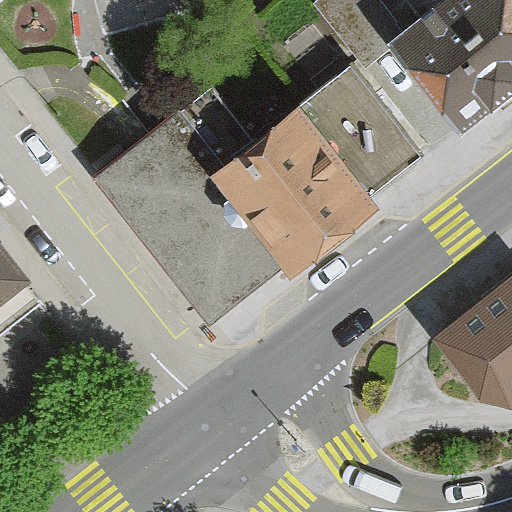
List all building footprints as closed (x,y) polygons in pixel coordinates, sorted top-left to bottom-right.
[(391,45),(403,36),(373,0),(319,0),(314,4),(364,67),(391,45)] [(511,82),(511,6),(507,0),(447,0),(403,36),(391,45),(457,127),(511,82)] [(250,144),(211,173),(281,263),(301,248),(369,195),(420,156),(351,66),(299,106),(250,144)] [(208,90),(91,180),(202,324),(281,263),(211,173),(250,144),(208,90)] [(0,310),(31,287),(0,247),(0,310)] [(511,283),(434,344),(481,405),(511,411),(511,410),(511,283)] [(31,287),(0,310),(0,334),(43,302),(31,287)]
